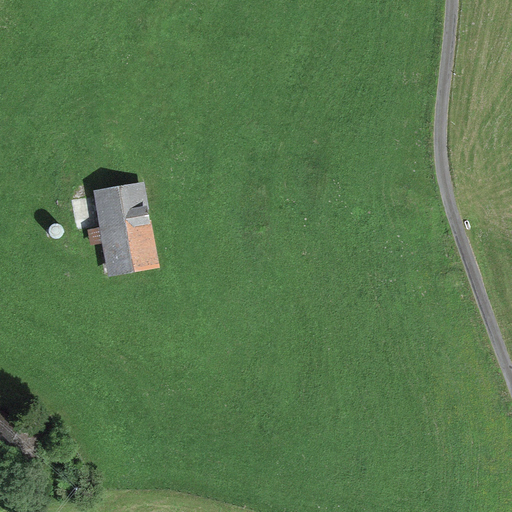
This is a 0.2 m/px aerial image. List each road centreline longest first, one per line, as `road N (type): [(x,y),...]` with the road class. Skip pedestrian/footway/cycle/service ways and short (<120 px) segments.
road 1 (trunk): [(390,511),(193,0)]
road 2 (track): [(452,0),(442,111),(447,178),(511,371)]
